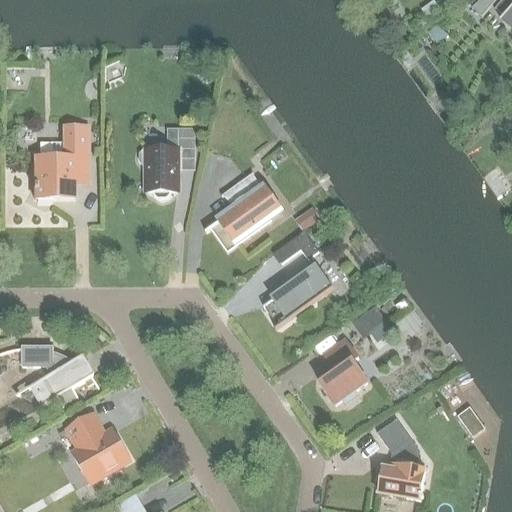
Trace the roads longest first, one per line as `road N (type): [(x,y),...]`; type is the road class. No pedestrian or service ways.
road 1 (residential): [(105,303),(169,302),(208,324),(300,453),(307,471),(301,511)]
road 2 (residential): [(222,511),(105,303)]
